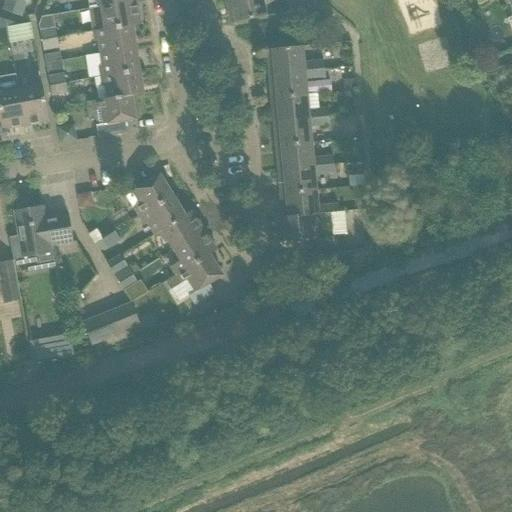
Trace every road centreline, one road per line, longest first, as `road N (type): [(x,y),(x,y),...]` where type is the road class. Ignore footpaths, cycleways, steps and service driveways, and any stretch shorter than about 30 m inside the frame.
road 1 (residential): [(167,140),(233,250),(259,249),(249,125),(208,0)]
road 2 (residential): [(0,176),(167,140)]
road 3 (residential): [(167,140),(181,124),(184,100),(168,0)]
